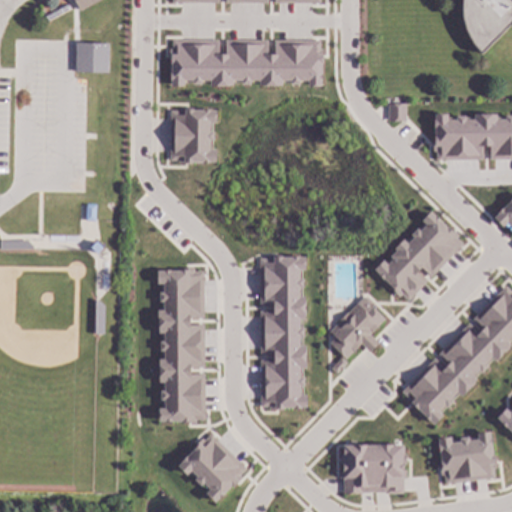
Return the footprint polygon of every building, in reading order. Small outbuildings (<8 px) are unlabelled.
[(98,0),(78,11),(72,0),(98,0)] [(511,0),(511,20),(481,53),(476,48),(468,37),(462,23),(461,14),(460,5),(460,0),(511,0)] [(319,40),(298,41),(272,42),(272,54),(266,55),(266,40),(223,42),(223,54),(217,55),(217,40),(168,41),(169,87),(182,87),(182,83),(208,82),(209,87),(231,87),(231,81),(241,81),(241,83),(258,82),(258,87),(280,86),(280,83),(306,82),(307,88),(321,87),(319,40)] [(106,73),(107,44),(75,43),(74,73),(106,73)] [(404,122),(404,104),(386,104),(387,122),(404,122)] [(215,110),(169,109),(168,163),(214,163),(215,149),(210,149),(210,123),(215,123),(215,110)] [(511,117),(499,118),(499,115),(464,116),(464,118),(446,119),(446,114),(432,114),(433,161),(481,159),(481,147),(487,147),(487,161),(511,159),(511,117)] [(511,196),(491,218),(501,228),(504,225),(511,232),(511,196)] [(429,279),(462,243),(429,211),(420,221),(423,224),(405,243),(403,241),(383,262),(381,260),(372,271),(405,302),(424,282),(416,273),(419,270),(429,279)] [(29,240),(0,240),(0,250),(29,250),(29,240)] [(259,410),(305,409),(305,395),(301,395),(301,377),(303,377),(302,346),(301,346),(301,328),(303,328),(302,296),(300,296),(300,271),(304,271),(303,257),(257,258),(258,306),(271,305),(271,312),(258,312),(259,355),(272,355),(272,361),(258,362),(259,410)] [(203,422),(203,374),(189,374),(189,368),(202,368),(202,325),(189,325),(189,319),(202,319),(202,270),(155,270),(155,284),(160,284),(160,302),(162,302),(162,310),(158,310),(158,343),(160,343),(160,360),(158,360),(158,392),(161,392),(161,409),(157,409),(157,422),(203,422)] [(399,393),(432,426),(444,413),(442,411),(492,359),(492,360),(511,339),(511,292),(504,285),(471,319),(481,329),(476,334),(466,324),(434,357),(399,393)] [(377,324),(368,333),(372,337),(362,347),(358,343),(349,353),(327,330),(355,302),(377,324)] [(511,436),(511,403),(496,421),(511,436)] [(494,479),(489,432),(475,433),(476,439),(450,441),(449,437),(436,438),(440,484),(494,479)] [(354,444),(401,445),(400,454),(405,454),(405,463),(401,463),(401,469),(405,469),(404,477),(401,477),(401,493),(383,493),(383,492),(359,492),(359,493),(341,493),(341,479),(340,479),(340,477),(337,477),(338,469),(340,469),(340,465),(338,465),(338,454),(340,454),(340,444),(349,444),(349,440),(354,440),(354,444)] [(237,480),(231,481),(229,462),(235,461),(237,480)]
